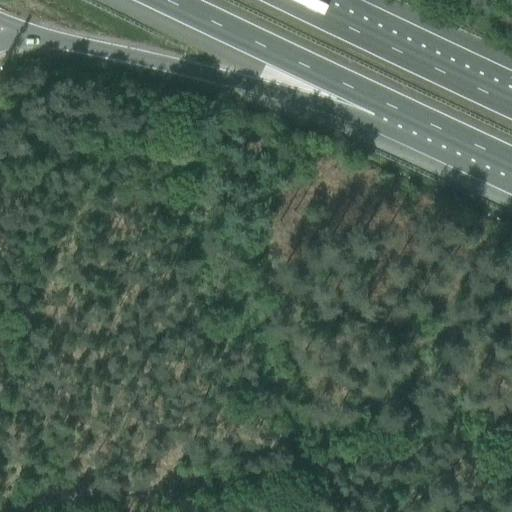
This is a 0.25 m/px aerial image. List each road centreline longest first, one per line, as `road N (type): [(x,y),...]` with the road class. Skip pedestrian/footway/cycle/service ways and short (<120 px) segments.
road 1 (motorway): [(44,34),(242,84),(381,103)]
road 2 (motorway): [(165,0),(381,103)]
road 3 (motorway): [(511,100),(303,6)]
road 4 (motorway): [(381,103),(511,162)]
